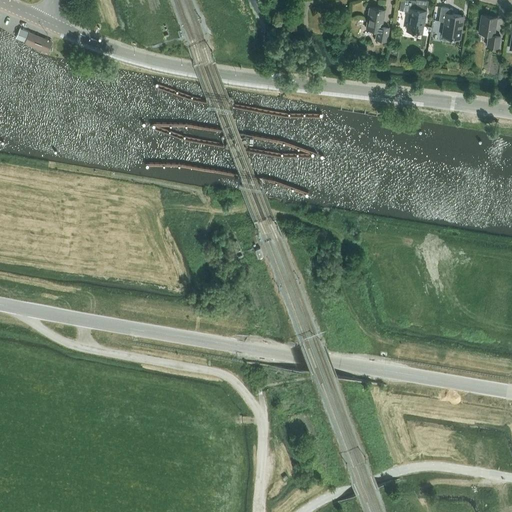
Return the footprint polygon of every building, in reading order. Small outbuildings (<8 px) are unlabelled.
[(427,0),(415,0),(416,0),(415,0),(405,0),(405,2),(403,10),(409,11),(407,29),(414,30),(413,31),(422,32),(424,18),(425,18),(426,10),(428,0),(427,0)] [(460,38),(463,15),(452,13),(452,8),(441,6),(439,20),(445,21),(442,35),(451,36),(451,37),(460,38)] [(387,40),(389,27),(382,26),(385,9),(369,7),(366,28),(377,30),(375,39),(387,40)] [(499,47),(500,35),(494,34),(497,17),(481,14),(478,32),(489,33),(487,45),(499,47)] [(24,43),(48,52),(51,43),(28,33),(24,43)] [(218,98),(207,97),(205,98),(207,102),(213,103),(221,104),(230,106),(231,106),(233,103),(232,99),(230,98),(218,98)] [(224,134),(221,138),(223,144),(225,144),(225,146),(229,147),(237,148),(243,149),(245,146),(248,143),(245,134),(240,133),(232,133),(224,134)] [(262,184),(264,183),(262,178),(256,177),(248,176),(240,174),(238,174),(235,177),(237,181),(241,182),(251,184),(261,186),(262,184)] [(259,259),(266,256),(261,245),(255,247),(259,259)]
